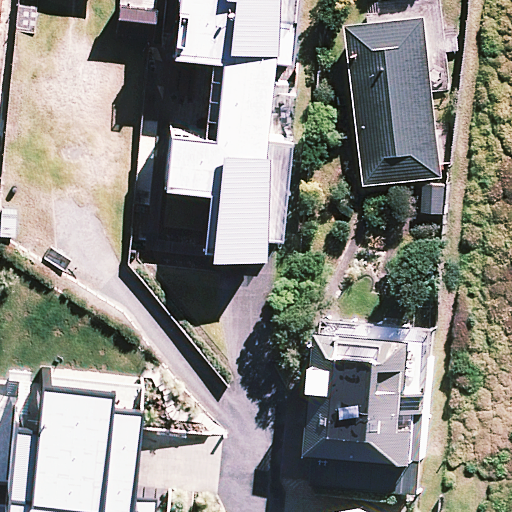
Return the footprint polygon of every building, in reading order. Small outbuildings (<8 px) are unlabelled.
[(154,37),(158,0),(120,0),(117,33),(154,37)] [(179,0),(176,43),(220,47),(213,125),(172,121),(167,175),(211,179),(206,239),(282,246),(296,91),(270,88),(273,51),(293,53),(297,0),(179,0)] [(429,15),(352,23),(369,182),(445,174),(429,15)] [(433,324),(327,316),(314,483),(421,491),(433,324)] [(139,370),(43,364),(40,407),(16,405),(10,496),(0,495),(0,511),(165,511),(167,490),(216,494),(219,443),(135,437),(139,370)]
